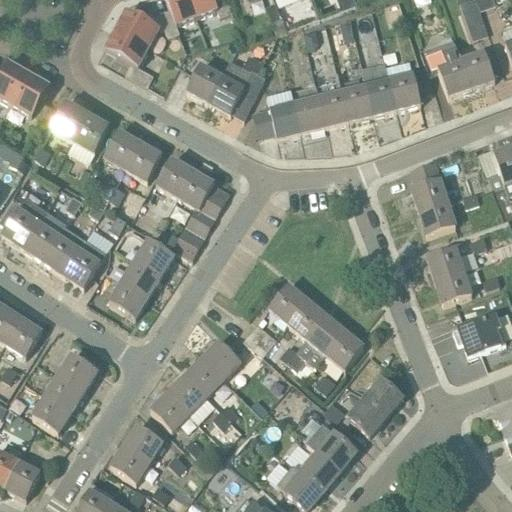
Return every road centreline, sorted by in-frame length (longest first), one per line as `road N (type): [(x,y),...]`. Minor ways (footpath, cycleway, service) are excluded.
road 1 (residential): [(267,174),(87,79),(78,54),(105,0)]
road 2 (residential): [(450,413),(349,176)]
road 3 (residential): [(147,368),(267,174)]
road 4 (residential): [(0,276),(147,368)]
road 5 (residential): [(511,117),(349,176)]
road 6 (residential): [(56,511),(147,368)]
road 7 (residential): [(347,511),(450,413)]
